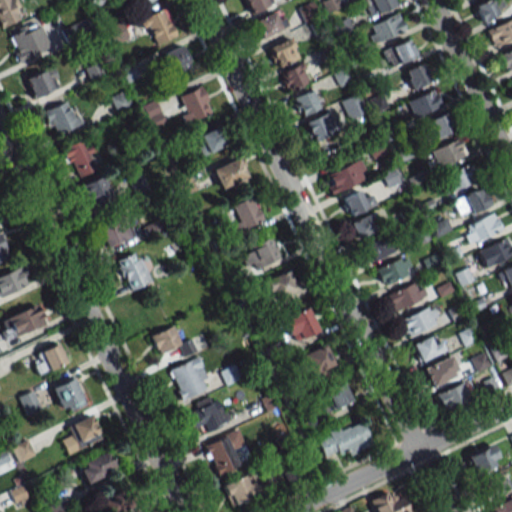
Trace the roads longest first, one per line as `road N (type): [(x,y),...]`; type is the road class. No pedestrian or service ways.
road 1 (residential): [(445,511),(197,0)]
road 2 (residential): [(182,511),(0,134)]
road 3 (residential): [(288,511),(511,403)]
road 4 (residential): [(511,176),(426,0)]
